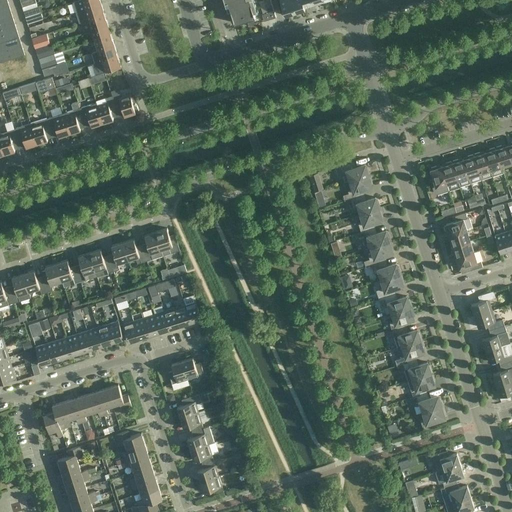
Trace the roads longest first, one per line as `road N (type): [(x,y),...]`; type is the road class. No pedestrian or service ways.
road 1 (residential): [(0,243),(339,135),(387,131)]
road 2 (residential): [(367,63),(322,89),(0,193)]
road 3 (residential): [(188,511),(139,360)]
road 4 (residential): [(203,64),(352,15)]
road 5 (residential): [(511,30),(422,57),(367,63)]
road 6 (residential): [(203,64),(145,82),(115,0)]
road 7 (residential): [(437,295),(396,159)]
road 8 (residential): [(480,423),(437,295)]
road 9 (residential): [(387,131),(432,105),(511,80)]
road 10 (residential): [(19,393),(139,360)]
road 11 (residential): [(511,122),(396,159)]
